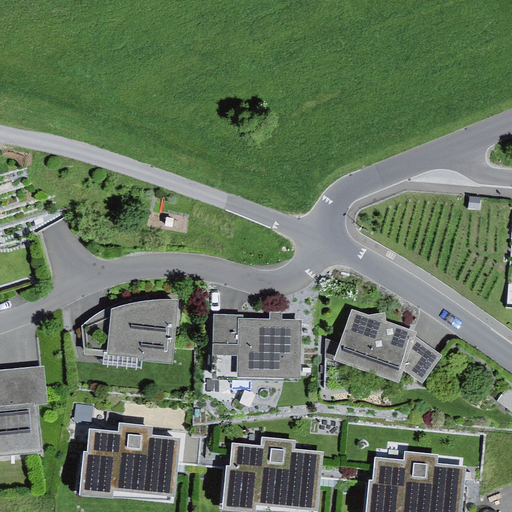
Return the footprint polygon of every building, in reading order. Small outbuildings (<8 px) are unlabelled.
[(482,197),(470,196),(469,208),(481,209),(482,197)] [(102,314),(86,325),(85,358),(173,367),(179,303),(145,303),(121,308),(102,314)] [(368,316),(351,309),(333,359),(398,382),(402,369),(415,336),(417,331),(386,321),(385,312),(368,316)] [(303,320),(214,318),(213,359),(236,359),(236,381),(302,382),(303,320)] [(441,355),(415,336),(402,369),(422,383),(441,355)] [(44,369),(0,372),(0,460),(43,457),(39,409),(47,408),(44,369)] [(511,392),(507,389),(498,402),(511,411),(511,392)] [(79,398),(75,415),(91,420),(96,403),(79,398)] [(177,478),(180,440),(154,438),(155,428),(119,424),(118,433),(90,431),(88,454),(83,455),(79,499),(113,502),(114,494),(175,499),(177,478)] [(286,511),(316,511),(322,456),(294,453),(295,444),(264,441),(263,449),(233,446),(231,467),(241,468),(240,473),(229,472),(224,511),(256,511),(257,509),(286,511)] [(460,511),(465,458),(405,453),(404,461),(376,458),(373,487),(369,485),(366,511),(460,511)]
